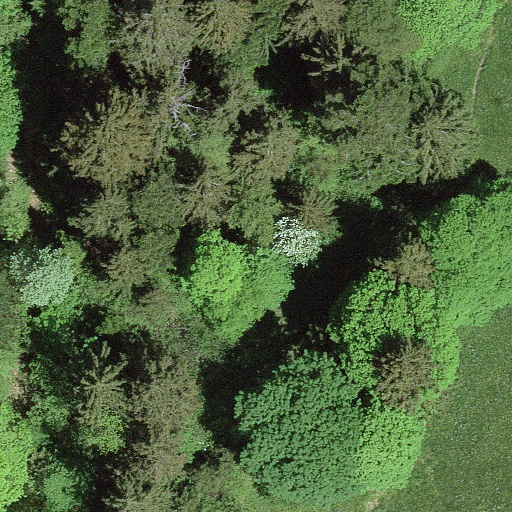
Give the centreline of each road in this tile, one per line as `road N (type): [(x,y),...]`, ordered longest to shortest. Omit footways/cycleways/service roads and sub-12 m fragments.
road 1 (track): [(78,511),(53,357),(0,137)]
road 2 (track): [(399,511),(511,346)]
